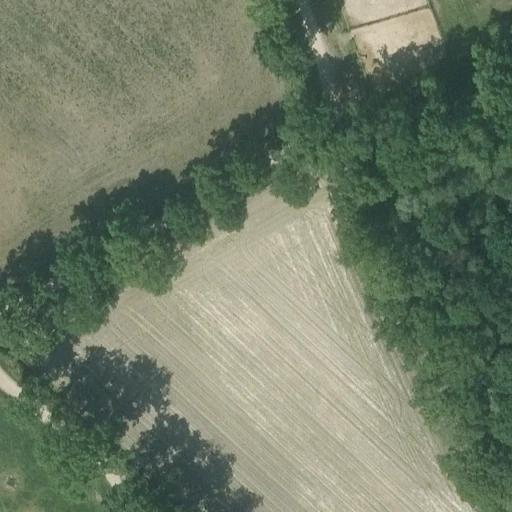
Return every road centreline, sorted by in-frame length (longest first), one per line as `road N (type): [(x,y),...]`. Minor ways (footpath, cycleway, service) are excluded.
road 1 (track): [(297,0),(330,92),(314,133),(0,312)]
road 2 (track): [(0,372),(131,492)]
